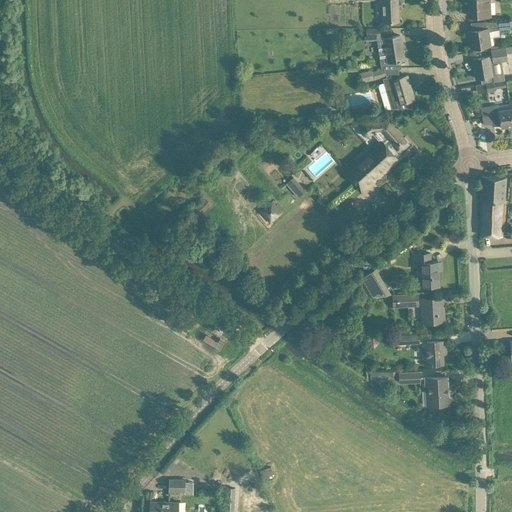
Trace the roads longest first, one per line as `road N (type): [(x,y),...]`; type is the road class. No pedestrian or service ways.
road 1 (tertiary): [(113,511),(224,381),(469,165)]
road 2 (tertiary): [(481,511),(469,165)]
road 3 (track): [(263,346),(37,190),(0,149)]
road 4 (tertiary): [(469,165),(443,73),(436,0)]
